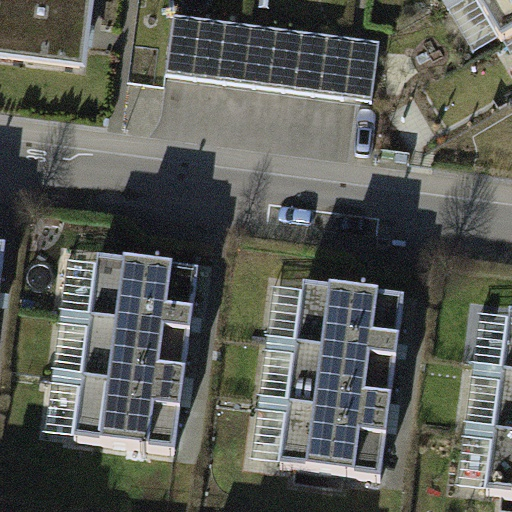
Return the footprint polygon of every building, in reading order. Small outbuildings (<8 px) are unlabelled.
[(91,0),(0,0),(0,57),(83,68),(91,0)] [(511,0),(458,0),(485,45),(510,31),(511,29),(511,0)] [(390,53),(197,29),(190,77),(384,102),(390,53)] [(0,301),(10,240),(0,239),(0,301)] [(190,270),(106,259),(98,320),(182,331),(190,270)] [(396,299),(322,292),(316,350),(387,360),(396,299)] [(182,331),(98,320),(90,378),(176,388),(182,331)] [(387,360),(316,350),(308,408),(379,418),(387,360)] [(176,388),(90,378),(82,448),(168,458),(176,388)] [(379,418),(308,408),(299,472),(370,482),(379,418)] [(511,435),(508,435),(498,505),(511,506),(511,435)]
